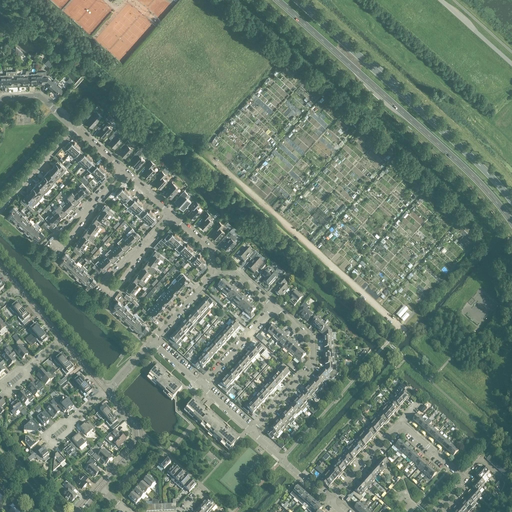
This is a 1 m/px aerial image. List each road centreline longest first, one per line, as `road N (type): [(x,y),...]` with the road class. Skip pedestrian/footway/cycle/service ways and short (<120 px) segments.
road 1 (trunk): [(278,0),(444,147),(511,221)]
road 2 (trunk): [(511,201),(297,0)]
road 3 (residential): [(249,430),(310,362),(310,339),(273,306)]
road 4 (tertiary): [(100,485),(139,436),(106,389)]
